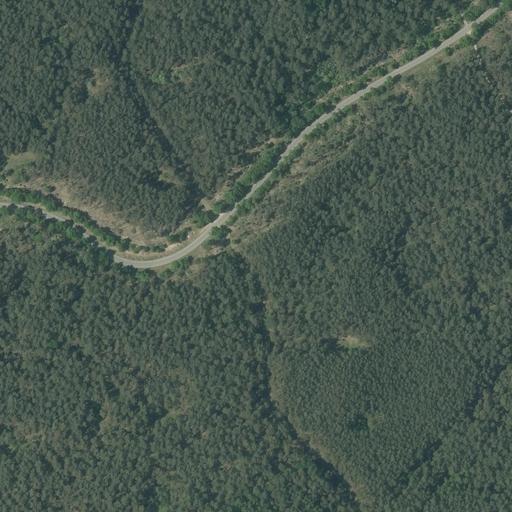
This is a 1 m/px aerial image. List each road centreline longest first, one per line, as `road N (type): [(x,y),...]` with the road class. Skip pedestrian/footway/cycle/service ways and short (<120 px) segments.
road 1 (tertiary): [(0,204),(60,219),(114,258),(164,262),(206,234),(305,130),(502,0)]
road 2 (track): [(511,114),(489,88),(454,0)]
